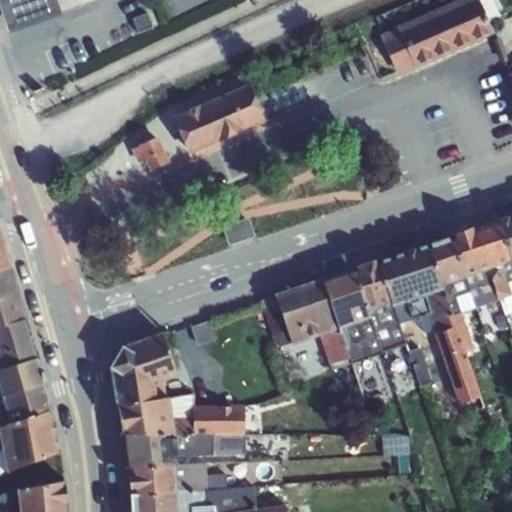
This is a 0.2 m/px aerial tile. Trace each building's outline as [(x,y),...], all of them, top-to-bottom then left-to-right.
[(0,0),(0,6),(9,31),(61,13),(57,0),(0,0)] [(478,0),(455,0),(397,26),(415,67),(493,33),(478,0)] [(415,67),(397,26),(381,34),(398,73),(415,67)] [(249,84),(174,116),(189,152),(264,119),(249,84)] [(139,144),(132,149),(138,161),(146,158),(150,168),(169,160),(158,136),(139,144)] [(511,212),(496,217),(511,260),(511,262),(511,261),(511,212)] [(496,217),(473,225),(488,268),(511,260),(496,217)] [(222,228),(229,246),(254,236),(248,218),(222,228)] [(473,225),(450,233),(465,276),(488,268),(473,225)] [(0,267),(10,265),(0,233),(0,267)] [(450,233),(425,242),(442,284),(465,276),(450,233)] [(425,242),(376,258),(391,301),(392,304),(424,293),(443,287),(442,284),(425,242)] [(357,269),(354,269),(368,309),(391,301),(376,258),(355,265),(357,269)] [(488,268),(497,298),(499,298),(506,318),(511,316),(511,294),(511,263),(511,262),(511,260),(488,268)] [(0,267),(0,296),(18,291),(10,265),(0,267)] [(470,290),(476,306),(497,298),(488,268),(465,276),(470,290)] [(354,269),(323,279),(339,327),(370,316),(368,309),(354,269)] [(470,290),(465,276),(442,284),(443,287),(452,314),(458,311),(453,294),(470,290)] [(323,279),(275,294),(292,343),(319,334),(330,363),(349,356),(339,327),(323,279)] [(424,293),(429,310),(436,332),(434,333),(458,403),(460,402),(465,414),(477,410),(481,420),(476,422),(481,437),(492,433),(452,314),(443,287),(424,293)] [(453,294),(458,311),(458,312),(476,306),(470,290),(453,294)] [(26,317),(18,291),(0,296),(0,325),(23,317),(26,317)] [(392,304),(397,317),(399,322),(411,318),(411,316),(429,310),(424,293),(392,304)] [(275,294),(261,300),(278,351),(293,346),(292,343),(275,294)] [(392,304),(391,301),(368,309),(370,316),(374,330),(382,349),(391,345),(388,336),(392,335),(387,321),(397,317),(392,304)] [(349,356),(330,363),(332,368),(335,367),(341,384),(357,379),(350,362),(372,354),(372,356),(383,351),(382,349),(374,330),(370,316),(339,327),(349,356)] [(0,367),(38,355),(26,317),(23,317),(0,325),(0,367)] [(191,326),(197,346),(214,342),(209,321),(191,326)] [(122,345),(115,356),(153,379),(176,371),(162,331),(122,345)] [(419,347),(409,350),(420,385),(431,381),(419,347)] [(44,382),(38,355),(0,367),(0,387),(2,395),(44,382)] [(110,366),(117,405),(156,397),(150,392),(153,379),(115,356),(110,365),(110,366)] [(51,409),(44,382),(2,395),(2,396),(6,409),(10,421),(51,409)] [(193,433),(244,433),(244,404),(209,405),(209,394),(193,394),(169,396),(175,434),(193,433)] [(117,405),(121,433),(175,434),(169,396),(156,397),(117,405)] [(0,426),(10,421),(6,409),(0,411),(0,426)] [(58,451),(51,409),(10,421),(0,426),(0,431),(3,448),(8,470),(58,451)] [(408,423),(410,433),(427,428),(424,415),(407,421),(408,423)] [(398,427),(399,430),(400,436),(410,433),(408,423),(398,427)] [(400,436),(399,430),(399,434),(382,435),(383,454),(410,452),(410,433),(400,436)] [(121,433),(126,466),(174,464),(175,464),(175,455),(175,434),(121,433)] [(244,433),(193,433),(175,434),(175,455),(244,453),(244,433)] [(256,433),(256,445),(274,445),(274,433),(256,433)] [(216,504),(216,511),(238,511),(257,509),(254,485),(205,489),(205,474),(206,474),(206,462),(192,463),(192,465),(175,464),(174,464),(176,511),(192,511),(192,506),(216,504)] [(130,511),(176,511),(174,464),(126,466),(130,493),(130,511)] [(66,511),(64,480),(18,488),(20,511),(19,511),(66,511)] [(19,511),(20,511),(18,488),(17,485),(0,493),(0,511),(19,511)]
